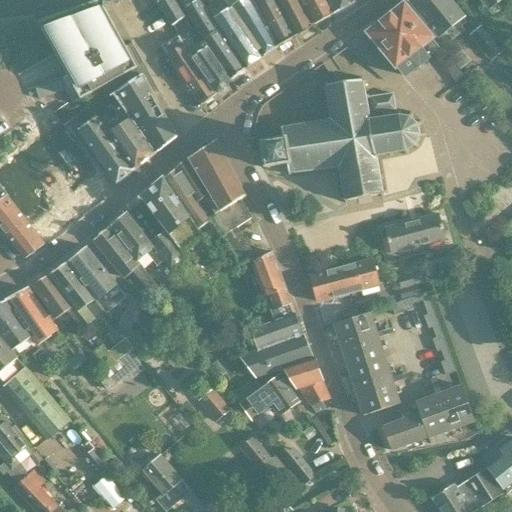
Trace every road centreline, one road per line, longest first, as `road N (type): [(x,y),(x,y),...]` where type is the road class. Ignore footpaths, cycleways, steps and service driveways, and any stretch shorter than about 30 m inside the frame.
road 1 (residential): [(399,511),(366,468),(282,252),(218,121)]
road 2 (residential): [(200,134),(19,283)]
road 3 (residential): [(218,121),(382,0)]
road 4 (residential): [(200,134),(128,5)]
